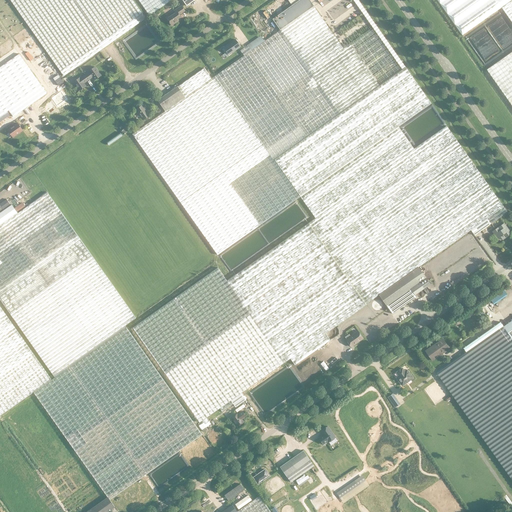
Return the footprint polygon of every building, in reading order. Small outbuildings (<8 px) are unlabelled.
[(146,18),(133,0),(10,0),(64,76),(146,18)] [(138,0),(150,16),(171,0),(182,0),(183,0),(187,6),(195,0),(138,0)] [(244,55),(214,76),(263,144),(274,160),(274,159),(300,195),(431,103),(406,67),(380,86),(350,43),(343,48),(309,0),(299,0),(273,19),(280,30),(264,41),(261,36),(247,45),(240,50),(244,55)] [(511,0),(437,0),(462,35),(502,8),(511,22),(511,0)] [(167,18),(171,25),(179,21),(179,20),(178,21),(177,20),(181,17),(179,15),(185,11),(182,6),(174,11),(175,10),(176,12),(167,18)] [(240,47),(235,39),(231,43),(229,44),(225,47),(230,54),(240,47)] [(511,52),(487,70),(510,103),(511,105),(511,52)] [(19,54),(0,66),(0,116),(9,110),(13,117),(47,93),(19,54)] [(89,72),(85,75),(88,80),(91,78),(93,76),(95,80),(101,75),(95,67),(89,71),(89,72)] [(165,111),(132,134),(180,202),(203,234),(218,255),(300,197),(285,176),(274,160),(263,144),(214,76),(211,78),(203,68),(157,100),(165,111)] [(88,80),(85,75),(80,78),(80,77),(74,82),(80,90),(86,86),(84,83),(85,82),(88,80)] [(67,99),(61,91),(51,98),(57,106),(67,99)] [(142,121),(151,114),(150,115),(147,111),(145,109),(145,108),(143,105),(144,104),(134,111),(136,110),(143,120),(141,121),(142,121)] [(8,130),(13,137),(23,130),(18,123),(8,130)] [(446,126),(308,223),(366,304),(379,295),(386,305),(392,313),(416,297),(415,295),(430,284),(418,267),(421,265),(471,230),(474,235),(507,212),(504,207),(446,126)] [(0,212),(0,299),(24,334),(54,376),(125,325),(136,318),(106,276),(47,192),(18,213),(12,204),(0,212)] [(0,205),(3,209),(11,203),(8,199),(0,205)] [(23,203),(15,208),(18,212),(26,207),(23,203)] [(308,223),(227,280),(284,361),(289,368),(326,342),(321,335),(366,304),(308,223)] [(509,230),(504,223),(495,229),(496,230),(493,232),(497,239),(502,240),(508,235),(509,234),(509,233),(509,232),(509,230)] [(217,267),(132,327),(199,421),(219,407),(221,411),(233,403),(235,406),(242,401),(244,399),(240,393),(284,361),(227,280),(217,267)] [(0,415),(34,392),(52,379),(0,306),(0,415)] [(511,479),(511,320),(503,327),(500,322),(463,348),(466,352),(436,373),(511,479)] [(52,379),(34,392),(108,497),(86,511),(107,511),(115,507),(110,499),(202,434),(125,325),(54,376),(55,377),(52,379)] [(347,336),(343,339),(344,341),(344,342),(348,348),(348,347),(350,346),(350,347),(355,343),(356,342),(357,342),(360,339),(356,333),(348,338),(347,336)] [(442,338),(424,350),(432,361),(449,348),(442,338)] [(400,370),(399,370),(396,372),(399,376),(396,377),(402,385),(413,378),(407,370),(405,371),(402,368),(400,370)] [(396,399),(391,403),(395,408),(400,404),(396,399)] [(231,418),(237,426),(244,422),(241,419),(243,418),(246,416),(243,411),(238,414),(237,413),(231,418)] [(322,436),(319,438),(323,444),(328,441),(328,442),(335,437),(328,426),(321,431),(324,435),(322,436)] [(280,467),(291,482),(314,466),(303,450),(280,467)] [(265,469),(254,477),(258,484),(270,476),(265,469)] [(364,478),(339,496),(341,499),(366,481),(364,478)] [(229,492),(232,497),(238,493),(240,495),(246,491),(240,484),(229,492)] [(239,509),(252,500),(248,495),(235,504),(239,509)] [(270,511),(259,496),(237,511),(232,505),(222,511),(270,511)]
